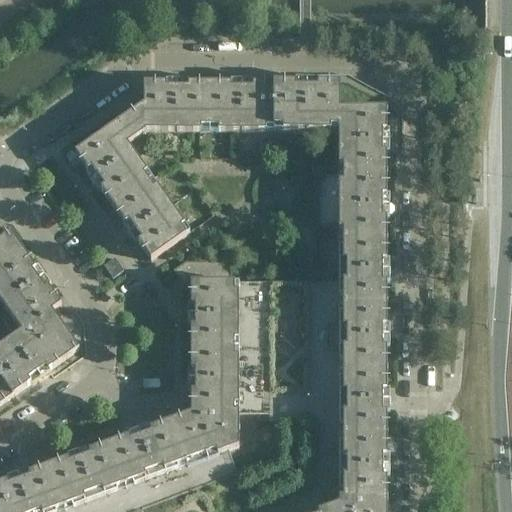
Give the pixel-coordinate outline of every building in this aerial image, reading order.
[(214,129),(214,86),(189,86),(189,83),(181,83),(181,82),(176,83),(176,90),(167,90),(167,86),(144,86),(144,107),(114,128),(137,160),(145,155),(145,134),(211,134),(211,129),(214,129)] [(269,129),(269,86),(246,86),(246,82),(238,82),(238,83),(231,83),(231,86),(214,86),(214,129),(218,129),(218,134),(266,134),(266,129),(269,129)] [(340,111),(340,86),(318,86),(318,83),(311,83),(311,82),(295,82),(295,86),(269,86),(269,129),(273,129),(273,134),(339,134),(339,111),(340,111)] [(390,148),(390,143),(383,143),(383,133),(387,133),(387,111),(340,111),(339,111),(339,134),(339,168),(343,168),(343,176),(387,176),(387,156),(390,156),(390,148)] [(147,175),(140,164),(137,160),(114,128),(75,155),(88,174),(92,171),(97,179),(91,183),(94,188),(94,187),(99,194),(101,192),(113,209),(149,184),(144,177),(147,175)] [(390,210),(390,205),(390,197),(387,197),(387,176),(343,176),(343,185),(339,185),(339,233),(344,233),(344,240),(343,240),(343,241),(387,241),(387,220),(383,220),(383,210),(390,210)] [(185,227),(171,208),(157,188),(153,191),(149,184),(113,209),(125,226),(123,228),(127,234),(130,239),(135,235),(140,241),(137,244),(151,263),(187,237),(181,230),(185,227)] [(0,243),(0,272),(25,255),(11,235),(0,243)] [(390,278),(390,272),(383,272),(383,263),(387,263),(387,241),(343,241),(343,250),(339,250),(339,284),(339,298),(342,298),(342,306),(387,306),(387,285),(390,285),(390,278)] [(52,288),(47,282),(44,277),(38,281),(33,274),(36,271),(25,255),(0,272),(0,303),(9,316),(49,289),(52,288)] [(124,272),(115,260),(104,268),(113,280),(124,272)] [(239,342),(239,292),(235,293),(235,284),(231,284),(231,264),(186,264),(173,272),(183,286),(191,286),(191,306),(188,306),(188,314),(188,319),(195,319),(195,328),(191,328),(191,350),(235,350),(235,342),(239,342)] [(286,511),(295,509),(295,511),(323,511),(339,506),(339,500),(343,500),(343,491),(339,491),(339,479),(326,479),(326,457),(339,457),(339,444),(343,444),(343,436),(387,436),(387,415),(390,415),(390,408),(390,402),(387,402),(387,349),(383,349),(383,340),(390,340),(390,335),(390,327),(387,327),(387,306),(342,306),(342,298),(339,298),(339,284),(309,284),(269,284),(235,284),(235,293),(239,292),(239,342),(235,342),(235,350),(235,358),(239,358),(239,394),(239,407),(235,407),(235,416),(239,416),(270,416),(270,421),(269,421),(269,423),(310,423),(310,485),(249,508),(229,453),(212,459),(210,455),(185,464),(177,467),(179,471),(134,487),(132,483),(124,486),(117,489),(118,493),(73,510),(71,505),(64,508),(56,511),(55,511),(286,511)] [(79,352),(67,335),(74,330),(75,329),(75,328),(75,327),(75,326),(74,326),(69,317),(68,317),(67,316),(65,316),(62,318),(57,321),(52,314),(62,307),(49,289),(9,316),(2,320),(15,339),(0,349),(0,370),(18,395),(32,385),(29,382),(37,377),(41,383),(45,380),(51,375),(50,373),(79,352)] [(239,407),(239,394),(239,358),(235,358),(235,350),(191,350),(191,372),(195,372),(195,381),(188,381),(188,386),(188,394),(191,394),(191,395),(191,415),(170,423),(185,464),(210,455),(212,459),(229,453),(239,449),(239,416),(235,416),(235,407),(239,407)] [(0,407),(18,395),(0,370),(0,407)] [(185,464),(170,423),(151,430),(150,427),(143,430),(137,432),(140,439),(131,442),(130,438),(110,445),(124,486),(132,483),(134,487),(179,471),(177,467),(185,464)] [(390,470),(390,464),(390,457),(387,457),(387,436),(343,436),(343,444),(339,444),(339,457),(326,457),(326,479),(339,479),(339,491),(343,491),(343,500),(387,500),(387,479),(383,479),(383,470),(390,470)] [(124,486),(110,445),(89,453),(91,456),(82,460),(79,453),(74,455),(67,457),(68,460),(49,467),(64,508),(71,505),(73,510),(118,493),(117,489),(124,486)] [(64,508),(49,467),(29,475),(28,472),(21,474),(16,476),(19,483),(10,486),(8,482),(0,485),(0,511),(55,511),(56,511),(64,508)] [(387,511),(387,500),(343,500),(339,500),(339,506),(323,511),(387,511)]
